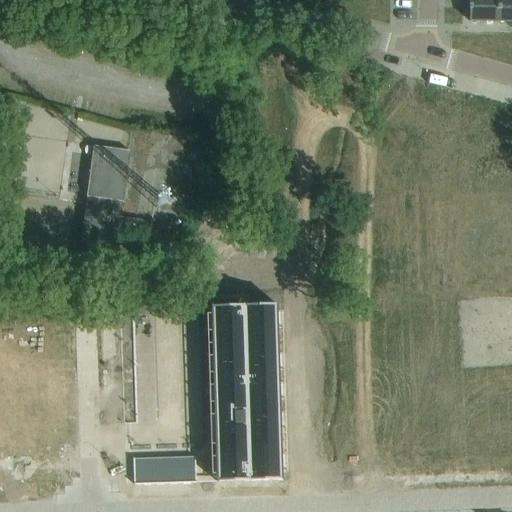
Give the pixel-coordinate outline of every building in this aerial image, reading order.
[(498,22),(497,0),(469,0),(469,21),(498,22)] [(511,21),(511,0),(497,0),(498,22),(511,21)] [(385,111),(378,135),(392,139),(394,130),(416,136),(428,92),(405,86),(397,114),(385,111)] [(428,92),(416,136),(437,142),(435,151),(448,155),(455,130),(443,127),(451,98),(428,92)] [(465,133),(458,158),(472,161),(475,152),(498,159),(511,115),(486,108),(478,137),(465,133)] [(511,115),(498,159),(511,162),(511,115)] [(117,237),(120,217),(129,151),(93,146),(90,166),(78,257),(114,261),(117,237)] [(511,199),(500,200),(500,215),(510,214),(510,237),(511,236),(511,199)] [(414,206),(377,207),(378,230),(415,229),(414,206)] [(450,213),(442,214),(443,229),(451,228),(450,213)] [(120,217),(117,237),(139,240),(142,220),(120,217)] [(451,228),(443,229),(443,244),(451,243),(451,228)] [(415,229),(378,230),(378,253),(416,252),(415,229)] [(511,259),(501,259),(502,273),(511,273),(511,236),(510,237),(511,259)] [(416,252),(378,253),(379,277),(416,276),(416,252)] [(446,264),(438,265),(438,279),(447,279),(446,264)] [(276,305),(210,307),(215,482),(281,480),(276,305)] [(62,320),(32,321),(34,365),(64,364),(62,320)] [(32,321),(4,322),(5,365),(34,365),(32,321)] [(420,321),(382,322),(383,345),(420,344),(420,321)] [(456,328),(448,328),(449,343),(457,343),(456,328)] [(457,343),(449,343),(449,358),(457,358),(457,343)] [(420,344),(383,345),(384,368),(421,367),(420,344)] [(421,367),(384,368),(385,391),(422,390),(421,367)] [(456,374),(447,374),(448,389),(456,389),(456,374)] [(507,374),(492,374),(493,382),(507,382),(507,374)] [(456,389),(448,389),(448,404),(456,404),(456,389)] [(422,390),(385,391),(385,414),(423,413),(422,390)] [(343,411),(319,411),(320,476),(345,476),(343,411)] [(65,412),(35,413),(37,457),(66,456),(65,412)] [(35,413),(7,414),(8,458),(37,457),(35,413)] [(423,413),(385,414),(386,437),(423,436),(423,413)] [(451,420),(443,420),(444,435),(452,435),(451,420)] [(509,428),(486,429),(487,466),(510,465),(509,428)] [(452,435),(444,435),(444,450),(452,450),(452,435)] [(423,436),(386,437),(387,460),(424,459),(423,436)] [(194,457),(132,459),(133,485),(195,483),(194,457)]
